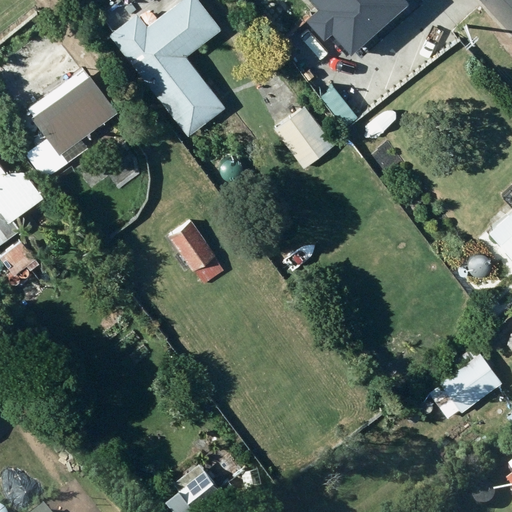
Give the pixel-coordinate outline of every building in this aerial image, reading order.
[(108,38),(188,138),(225,109),(186,59),(221,32),(195,0),(182,0),(146,29),(136,16),(108,38)] [(344,48),(399,0),(307,0),(310,2),(300,11),(318,32),(325,26),(344,48)] [(223,93),(229,93),(234,90),(236,83),(232,78),(226,77),(220,81),(219,87),(223,93)] [(61,155),(113,116),(89,83),(75,93),(64,79),(41,96),(51,110),(36,121),(61,155)] [(273,129),(302,171),(334,148),(305,107),(273,129)] [(373,115),(348,132),(361,152),(386,135),(373,115)] [(119,190),(141,173),(124,151),(102,168),(119,190)] [(511,214),(490,235),(511,259),(511,214)] [(223,271),(190,223),(170,237),(203,285),(223,271)] [(19,244),(0,256),(0,260),(10,276),(31,261),(19,244)] [(46,285),(54,295),(63,288),(55,278),(46,285)] [(481,356),(438,385),(440,388),(430,395),(447,421),(462,414),(502,387),(481,356)] [(217,489),(196,466),(173,487),(179,494),(164,506),(168,511),(194,511),(193,511),(217,489)]
